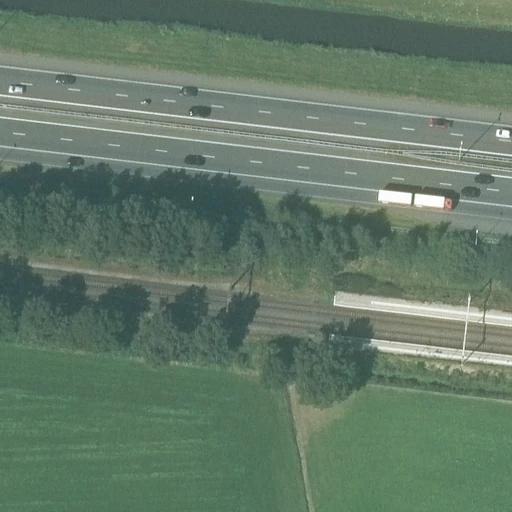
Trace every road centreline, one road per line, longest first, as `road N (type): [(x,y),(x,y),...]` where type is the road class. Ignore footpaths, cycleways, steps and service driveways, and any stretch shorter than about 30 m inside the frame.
road 1 (motorway): [(511,143),(0,82)]
road 2 (motorway): [(0,133),(511,193)]
